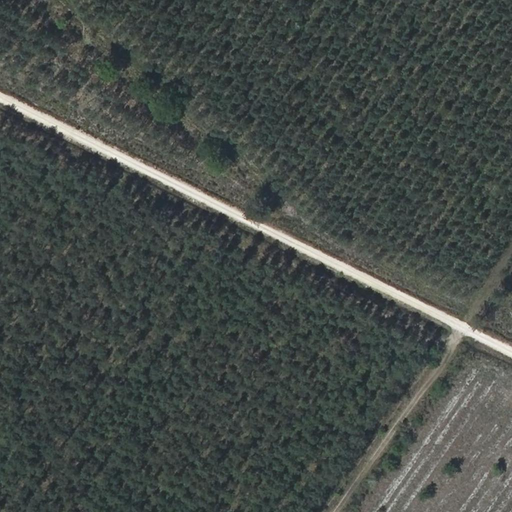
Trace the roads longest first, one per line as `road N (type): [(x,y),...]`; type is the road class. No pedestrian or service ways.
road 1 (track): [(0,94),(511,349)]
road 2 (track): [(464,325),(334,511)]
